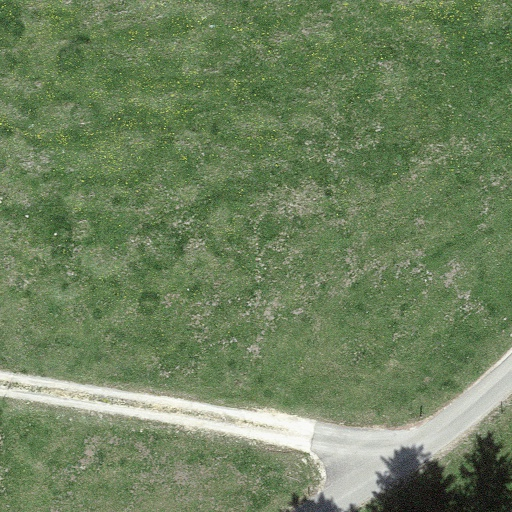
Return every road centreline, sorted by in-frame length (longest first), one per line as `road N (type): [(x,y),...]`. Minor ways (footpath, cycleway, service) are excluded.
road 1 (track): [(0,387),(331,442),(390,472)]
road 2 (track): [(321,511),(390,472),(511,370)]
